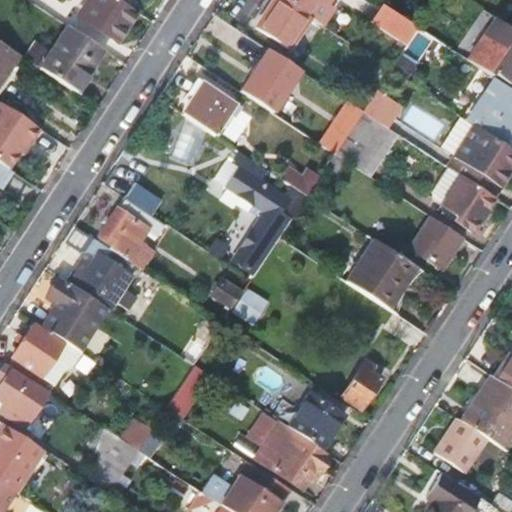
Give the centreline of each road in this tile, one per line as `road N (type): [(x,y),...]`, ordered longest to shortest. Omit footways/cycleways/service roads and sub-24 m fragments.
road 1 (unclassified): [(0,292),(193,0)]
road 2 (unclassified): [(336,511),(511,245)]
